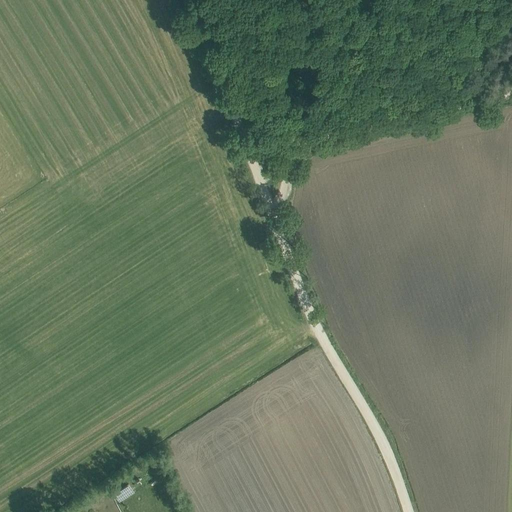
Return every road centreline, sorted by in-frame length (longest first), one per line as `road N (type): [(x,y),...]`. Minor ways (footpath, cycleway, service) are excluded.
road 1 (track): [(408,511),(378,433),(315,328),(272,216)]
road 2 (track): [(272,216),(185,0)]
road 3 (track): [(292,143),(511,95)]
road 4 (track): [(272,216),(322,0)]
